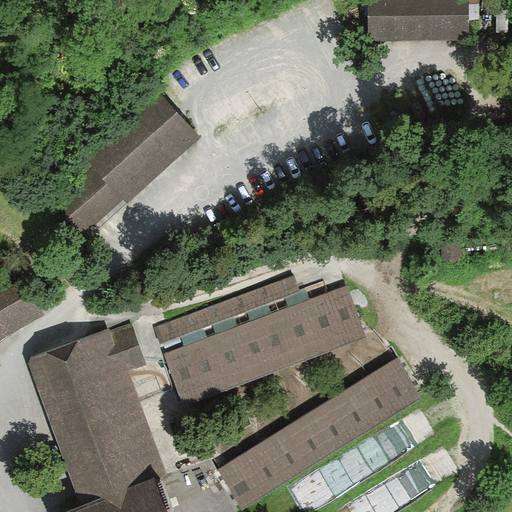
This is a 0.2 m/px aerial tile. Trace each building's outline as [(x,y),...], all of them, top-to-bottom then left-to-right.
[(465,27),(464,0),(369,0),(369,27),(465,27)] [(202,138),(155,87),(87,150),(96,160),(54,200),(89,237),(124,204),(126,207),(202,138)] [(459,240),(444,240),(444,256),(460,256),(459,240)] [(0,343),(47,313),(22,274),(0,288),(0,367),(3,366),(0,361),(0,343)] [(297,290),(292,275),(154,327),(160,342),(297,290)] [(366,336),(347,286),(167,355),(186,405),(366,336)] [(146,364),(131,322),(27,360),(82,509),(73,511),(167,511),(156,480),(166,476),(127,370),(146,364)] [(421,397),(396,358),(219,469),(244,508),(421,397)]
